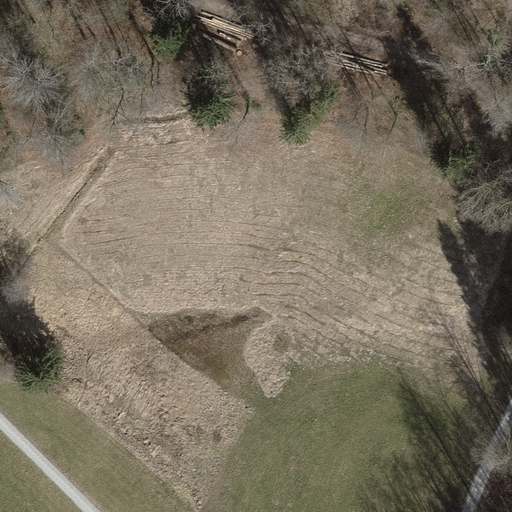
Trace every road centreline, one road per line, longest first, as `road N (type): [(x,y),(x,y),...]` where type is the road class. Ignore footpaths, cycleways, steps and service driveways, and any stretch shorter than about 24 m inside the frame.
road 1 (track): [(184,0),(400,48),(457,73),(511,113)]
road 2 (track): [(97,511),(0,417)]
